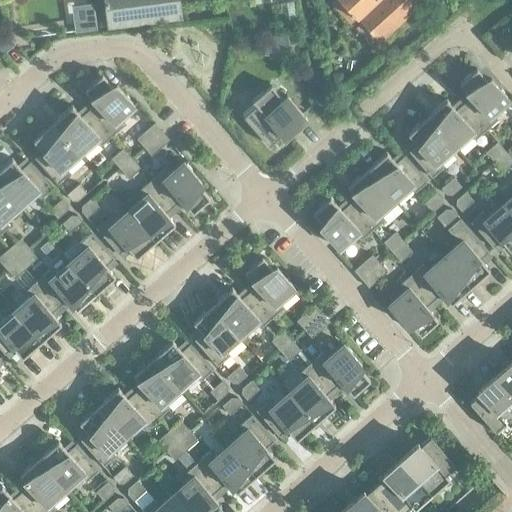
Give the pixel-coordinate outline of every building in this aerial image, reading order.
[(104,0),(108,27),(182,18),(179,0),(104,0)] [(331,0),(331,1),(350,21),(356,15),(362,22),(355,28),(373,47),(380,41),(423,0),(331,0)] [(281,2),(283,26),(296,24),(293,1),(281,2)] [(277,50),(290,49),(288,32),(275,34),(277,50)] [(7,36),(0,42),(0,50),(3,54),(15,43),(14,42),(13,43),(7,36)] [(471,96),(463,102),(486,129),(498,119),(493,113),(509,99),(491,78),(488,81),(476,68),(460,83),(471,96)] [(97,102),(89,109),(112,135),(124,125),(119,119),(135,105),(117,84),(113,87),(102,74),(85,89),(97,102)] [(243,115),(269,145),(284,131),(280,127),(286,121),(289,124),(303,112),(287,94),(283,98),(271,84),(253,100),(256,104),(243,115)] [(447,99),(427,116),(454,147),(470,134),(475,139),(486,129),(463,102),(456,109),(447,99)] [(72,105),(53,122),(80,153),(95,140),(100,146),(112,135),(89,109),(81,116),(72,105)] [(454,147),(427,116),(408,133),(417,143),(409,151),(432,177),(444,166),(439,160),(454,147)] [(80,153),(53,122),(33,139),(42,149),(34,157),(57,183),(70,172),(64,167),(80,153)] [(136,138),(144,146),(162,130),(154,122),(136,138)] [(162,130),(144,146),(151,155),(170,139),(162,130)] [(486,151),(494,161),(506,151),(498,141),(486,151)] [(111,157),(120,167),(131,157),(123,147),(111,157)] [(511,157),(506,151),(494,161),(503,171),(511,162),(511,157)] [(387,152),(367,169),(394,199),(410,186),(415,192),(427,181),(404,154),(396,162),(387,152)] [(131,157),(120,167),(128,177),(140,167),(131,157)] [(12,158),(0,168),(0,182),(20,206),(35,192),(40,198),(53,187),(30,161),(21,168),(12,158)] [(163,169),(151,179),(174,206),(182,199),(193,212),(210,197),(199,184),(202,181),(183,161),(168,175),(163,169)] [(357,196),(349,203),(372,229),(384,219),(379,213),(394,199),(367,169),(348,186),(357,196)] [(447,193),(452,194),(462,186),(454,177),(441,187),(447,193)] [(144,195),(129,209),(156,240),(175,223),(166,212),(174,206),(151,179),(139,190),(144,195)] [(0,233),(10,225),(5,219),(20,206),(0,182),(0,233)] [(72,200),(78,200),(87,192),(79,183),(67,193),(72,200)] [(456,204),(462,210),(474,200),(466,190),(457,199),(456,204)] [(442,203),(442,198),(437,191),(424,202),(432,211),(442,203)] [(511,194),(503,202),(511,212),(511,194)] [(50,208),(58,217),(67,210),(68,204),(63,197),(50,208)] [(82,210),(87,217),(99,206),(91,197),(82,204),(82,210)] [(372,229),(349,203),(342,209),(330,197),(313,211),(325,224),(322,227),(340,248),(356,234),(361,239),(372,229)] [(511,249),(511,212),(503,202),(488,216),(483,210),(470,221),(493,247),(502,240),(511,250),(511,249)] [(457,215),(452,208),(446,208),(437,216),(445,225),(457,215)] [(156,240),(129,209),(113,222),(108,216),(96,227),(119,254),(127,246),(136,256),(156,240)] [(83,221),(77,215),(71,214),(62,222),(70,231),(83,221)] [(458,241),(443,255),(470,286),(490,269),(481,259),(489,251),(459,217),(447,228),(458,241)] [(84,248),(69,261),(96,292),(115,275),(106,265),(115,258),(91,231),(79,242),(84,248)] [(384,241),(392,251),(404,241),(395,231),(384,241)] [(21,238),(9,248),(18,257),(29,247),(21,238)] [(404,241),(392,251),(401,260),(412,250),(404,241)] [(29,247),(18,257),(26,267),(37,257),(29,247)] [(0,255),(0,260),(6,267),(18,257),(9,248),(0,255)] [(354,269),(361,278),(379,262),(372,253),(354,269)] [(423,263),(411,273),(434,299),(442,293),(451,303),(470,286),(443,255),(428,268),(423,263)] [(257,284),(249,291),(272,317),(284,307),(279,301),(295,287),(277,267),(274,269),(262,256),(245,271),(257,284)] [(18,257),(6,267),(14,277),(26,267),(18,257)] [(48,269),(37,279),(60,306),(68,299),(76,309),(96,292),(69,261),(53,275),(48,269)] [(379,262),(361,278),(369,287),(387,271),(379,262)] [(434,299),(411,273),(399,283),(404,289),(388,303),(407,324),(410,321),(421,334),(438,319),(427,306),(434,299)] [(30,295),(15,309),(42,340),(61,323),(52,313),(60,306),(37,279),(25,290),(30,295)] [(232,287),(213,304),(240,335),(255,322),(260,328),(272,317),(249,291),(241,298),(232,287)] [(240,335),(213,304),(194,321),(203,332),(194,339),(217,365),(230,354),(225,349),(240,335)] [(296,320),(304,328),(322,312),(315,304),(296,320)] [(42,340),(15,309),(0,321),(0,348),(5,354),(13,347),(22,357),(42,340)] [(322,312),(304,328),(311,337),(330,321),(322,312)] [(272,339),(280,349),(292,339),(283,329),(272,339)] [(292,339),(280,349),(289,359),(300,349),(292,339)] [(172,340),(153,357),(180,388),(195,375),(200,380),(213,369),(190,343),(181,350),(172,340)] [(323,351),(311,361),(334,388),(342,381),(353,394),(370,379),(359,366),(362,363),(344,343),(328,357),(323,351)] [(143,384),(135,391),(158,417),(170,407),(165,401),(180,388),(153,357),(134,374),(143,384)] [(304,377),(289,391),(316,422),(335,405),(326,394),(334,388),(311,361),(299,372),(304,377)] [(233,382),(238,382),(247,374),(239,365),(227,375),(233,382)] [(511,374),(503,383),(511,393),(511,374)] [(242,393),(247,399),(260,388),(251,379),(242,387),(242,393)] [(227,392),(228,386),(223,380),(210,390),(218,400),(227,392)] [(511,393),(503,383),(487,397),(482,391),(469,401),(495,431),(506,422),(509,426),(511,422),(511,393)] [(118,388),(99,405),(126,436),(141,422),(146,428),(158,417),(135,391),(127,398),(118,388)] [(316,422),(289,391),(273,404),(268,399),(256,410),(279,436),(288,428),(297,439),(316,422)] [(243,403),(237,397),(232,396),(222,405),(230,414),(243,403)] [(126,436),(99,405),(80,422),(88,432),(80,439),(103,466),(116,455),(111,449),(126,436)] [(244,430),(229,443),(256,474),(275,457),(266,447),(275,440),(251,413),(239,424),(244,430)] [(181,420),(169,430),(178,439),(189,429),(181,420)] [(189,429),(178,439),(186,449),(198,439),(189,429)] [(158,440),(166,449),(178,439),(169,430),(158,440)] [(424,453),(408,466),(439,502),(443,498),(436,490),(449,478),(446,474),(456,465),(430,435),(418,446),(424,453)] [(178,439),(166,449),(175,459),(186,449),(178,439)] [(58,440),(39,457),(66,488),(81,475),(86,481),(99,470),(76,443),(67,451),(58,440)] [(208,451),(197,462),(220,488),(228,481),(237,491),(256,474),(229,443),(213,457),(208,451)] [(29,485),(21,491),(39,511),(50,511),(56,507),(51,502),(66,488),(39,457),(20,474),(29,485)] [(190,478),(175,491),(193,511),(212,511),(221,505),(212,495),(220,488),(197,462),(185,472),(190,478)] [(118,482),(124,482),(133,474),(125,465),(113,476),(118,482)] [(387,473),(376,484),(400,511),(402,511),(411,505),(415,508),(428,497),(435,505),(439,502),(408,466),(393,480),(387,473)] [(128,487),(128,493),(133,499),(145,489),(138,479),(128,487)] [(113,492),(114,486),(108,480),(96,491),(104,500),(113,492)] [(370,500),(356,511),(400,511),(376,484),(364,494),(370,500)] [(39,511),(21,491),(13,498),(2,485),(0,486),(0,511),(39,511)] [(193,511),(175,491),(159,504),(154,499),(142,510),(143,511),(193,511)] [(118,511),(129,504),(123,497),(118,497),(108,505),(114,511),(118,511)]
